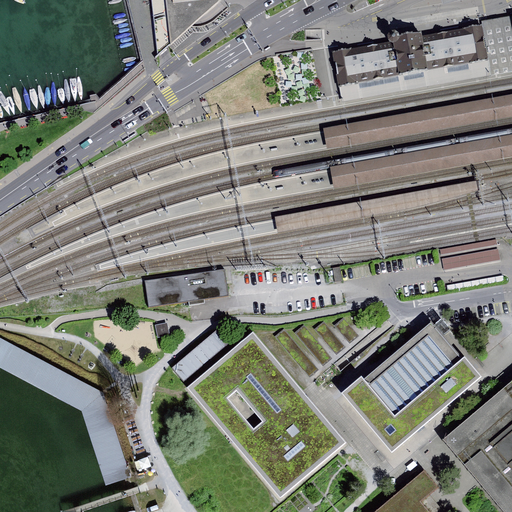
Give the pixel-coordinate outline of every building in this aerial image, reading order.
[(151,0),(158,56),(163,51),(175,42),(198,21),(219,2),(219,0),(151,0)] [(400,76),(339,87),(340,94),(341,102),(511,72),(511,18),(482,23),(483,27),(488,61),(445,69),(446,80),(402,88),(400,76)] [(483,27),(333,53),(339,87),(400,76),(402,88),(446,80),(445,69),(488,61),(483,27)] [(511,97),(324,131),(327,148),(511,115),(511,97)] [(511,137),(330,170),(334,187),(511,155),(511,137)] [(476,184),(276,220),(278,232),(399,210),(413,208),(434,203),(477,191),(476,184)] [(497,241),(440,251),(441,256),(498,246),(497,241)] [(442,260),(444,272),(501,262),(498,250),(442,260)] [(340,269),(332,270),(335,284),(343,283),(341,269),(340,269)] [(225,272),(145,283),(149,310),(189,304),(189,308),(205,306),(205,302),(229,298),(226,283),(225,272)] [(343,317),(333,325),(348,344),(358,335),(343,317)] [(322,321),(313,329),(335,354),(344,347),(322,321)] [(169,322),(156,325),(158,337),(171,335),(169,322)] [(303,325),(294,332),(321,366),(330,358),(303,325)] [(450,325),(444,330),(450,336),(456,331),(450,325)] [(444,330),(441,326),(415,347),(397,363),(393,366),(388,370),(370,386),(361,393),(350,402),(362,417),(366,422),(370,427),(374,431),(374,432),(381,439),(383,442),(389,449),(391,452),(399,461),(411,451),(419,444),(424,439),(428,436),(433,432),(434,431),(443,424),(444,423),(454,414),(472,399),(490,384),(477,368),(472,363),(450,336),(444,330)] [(307,378),(317,369),(283,329),(273,337),(307,378)] [(0,367),(82,410),(107,484),(133,475),(101,389),(0,337),(0,367)] [(180,374),(191,387),(209,372),(217,365),(226,358),(235,350),(224,337),(214,344),(205,352),(202,355),(198,358),(180,374)] [(352,448),(259,337),(191,394),(214,421),(238,449),(285,505),(352,448)] [(511,511),(511,389),(509,392),(508,393),(490,408),(469,426),(448,444),(461,459),(462,460),(468,467),(470,469),(484,486),(499,503),(506,511),(511,511)] [(149,457),(140,460),(142,466),(151,464),(149,457)] [(446,511),(435,499),(444,491),(427,472),(416,481),(398,497),(379,511),(446,511)]
